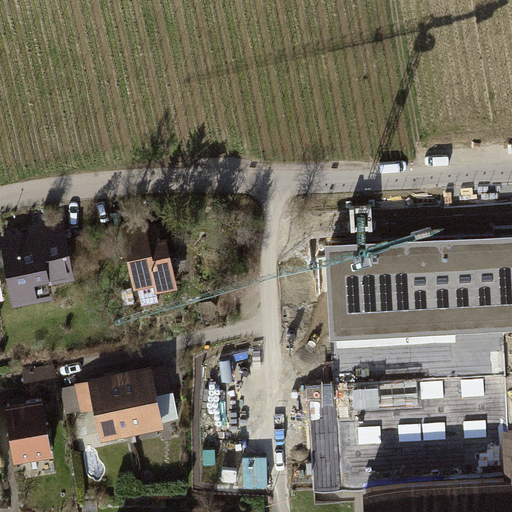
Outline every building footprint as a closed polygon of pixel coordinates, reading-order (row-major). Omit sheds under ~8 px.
[(144,219),(124,223),(136,283),(139,283),(142,302),(159,298),(157,284),(174,281),(174,274),(166,236),(159,237),(155,223),(145,225),(144,219)] [(63,223),(1,235),(15,304),(50,297),(47,280),(73,275),(63,223)] [(511,228),(327,238),(332,331),(511,321),(511,228)] [(151,363),(120,370),(134,431),(164,424),(162,420),(179,416),(173,390),(158,393),(151,363)] [(134,431),(120,370),(88,376),(102,438),(134,431)] [(42,398),(8,404),(16,455),(50,450),(42,398)] [(511,476),(367,484),(368,511),(511,511),(511,427),(509,428),(511,476)]
